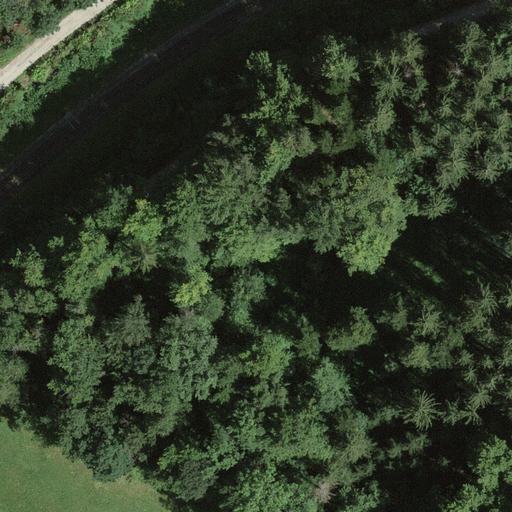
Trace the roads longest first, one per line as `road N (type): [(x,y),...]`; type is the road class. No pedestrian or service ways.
road 1 (track): [(500,0),(314,86),(160,180),(0,311)]
road 2 (track): [(511,451),(455,386),(442,362),(427,277),(385,179),(314,86)]
road 3 (track): [(102,0),(0,84)]
